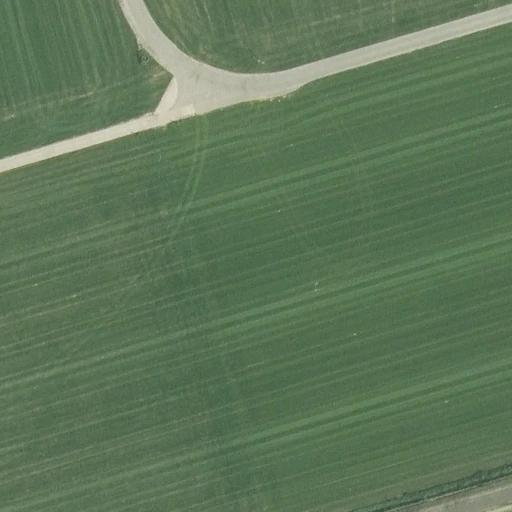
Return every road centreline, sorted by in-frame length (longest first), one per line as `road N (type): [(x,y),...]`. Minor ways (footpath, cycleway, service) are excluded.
road 1 (track): [(511,11),(0,165)]
road 2 (track): [(129,0),(141,32),(219,93)]
